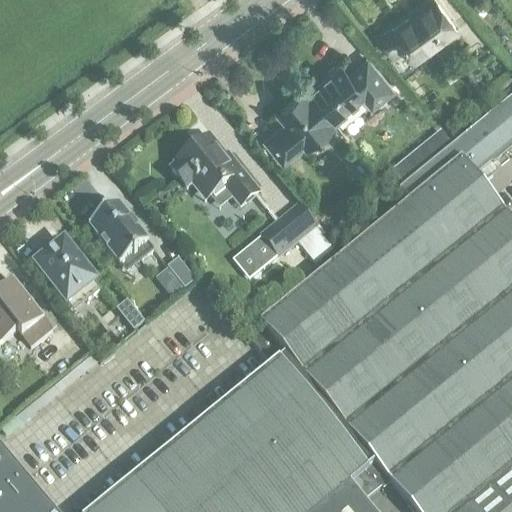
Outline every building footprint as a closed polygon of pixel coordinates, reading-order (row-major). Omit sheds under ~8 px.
[(404,47),(415,61),(456,29),(434,1),(410,20),(407,16),(380,37),(394,55),(404,47)] [(502,44),(511,54),(511,55),(511,54),(511,39),(510,37),(502,44)] [(341,66),(308,93),(331,121),(331,120),(363,94),(372,105),(390,90),(367,61),(349,76),(341,66)] [(308,93),(306,90),(278,113),(287,124),(266,141),(283,161),(304,144),(306,146),(334,123),(331,120),(331,121),(308,93)] [(511,100),(471,134),(494,163),(511,148),(511,100)] [(268,371),(358,480),(372,497),(381,490),(383,492),(389,485),(410,511),(511,511),(511,223),(475,179),(494,163),(471,134),(400,192),(409,204),(260,326),(261,327),(246,339),(270,369),(268,371)] [(224,189),(240,209),(257,195),(227,158),(222,161),(206,141),(174,167),(175,169),(170,173),(185,192),(195,184),(209,201),(224,189)] [(142,264),(155,254),(149,246),(148,245),(118,208),(117,206),(112,211),(109,207),(91,221),(94,225),(89,229),(90,230),(120,268),(119,268),(120,269),(123,267),(122,266),(133,258),(135,260),(137,258),(142,264)] [(232,263),(248,282),(314,225),(298,206),(232,263)] [(328,236),(335,245),(346,236),(339,228),(328,236)] [(89,305),(101,295),(64,248),(59,253),(56,249),(38,263),(41,267),(36,271),(67,310),(83,297),(89,305)] [(163,266),(181,287),(192,278),(174,257),(163,266)] [(31,350),(52,333),(12,284),(0,293),(0,346),(16,334),(21,341),(22,339),(31,350)] [(112,309),(130,331),(141,322),(123,300),(112,309)] [(318,511),(358,480),(268,371),(93,511),(318,511)] [(0,511),(41,511),(0,461),(0,511)] [(358,480),(318,511),(368,511),(362,505),(372,497),(358,480)]
